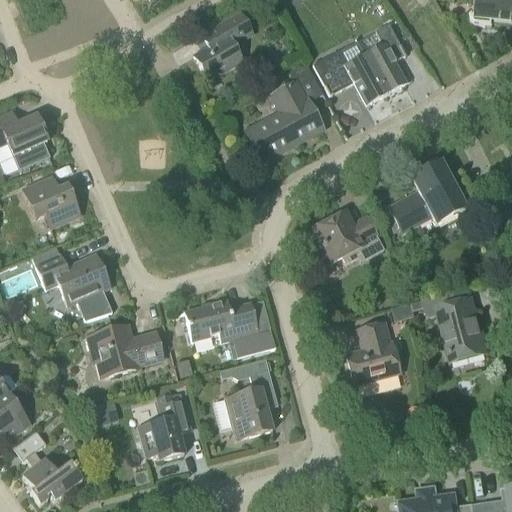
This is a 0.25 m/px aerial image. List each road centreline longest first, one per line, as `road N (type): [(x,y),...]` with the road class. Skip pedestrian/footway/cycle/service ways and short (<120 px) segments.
road 1 (residential): [(270,260),(143,292),(63,90)]
road 2 (residential): [(270,260),(269,236),(292,197),(450,112)]
road 3 (residential): [(320,440),(270,260)]
road 4 (residential): [(328,468),(511,439)]
road 5 (residential): [(63,90),(138,41),(110,0)]
road 6 (residential): [(511,222),(450,112)]
